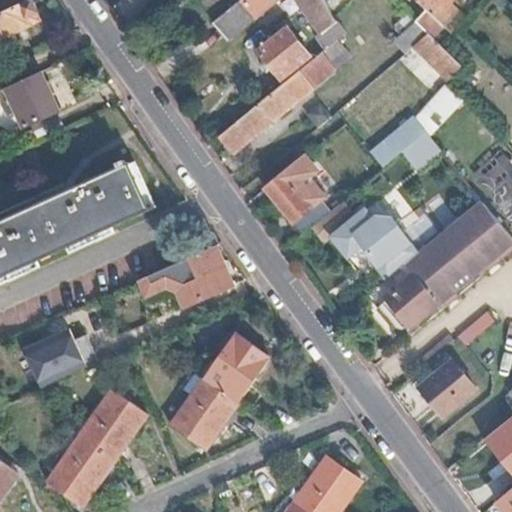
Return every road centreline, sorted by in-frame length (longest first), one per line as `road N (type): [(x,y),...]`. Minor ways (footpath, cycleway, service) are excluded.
road 1 (residential): [(79,0),(367,394)]
road 2 (residential): [(367,394),(332,421),(134,511)]
road 3 (unknown): [(217,193),(390,67)]
road 4 (residential): [(367,394),(454,511)]
